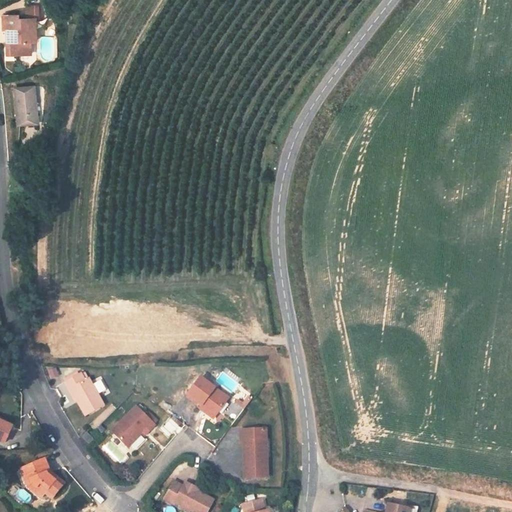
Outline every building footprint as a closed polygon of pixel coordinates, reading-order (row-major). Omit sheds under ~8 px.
[(18,15),(6,16),(3,17),(3,30),(7,30),(7,55),(31,55),(30,42),(36,41),(35,19),(39,19),(39,6),(26,7),(26,19),(18,19),(18,15)] [(14,89),(18,125),(38,123),(34,87),(14,89)] [(70,390),(86,416),(104,406),(88,379),(84,381),(80,373),(64,383),(69,391),(70,390)] [(228,399),(200,378),(187,395),(202,406),(215,416),(228,399)] [(213,418),(215,416),(202,406),(200,408),(213,418)] [(136,407),(111,432),(128,448),(141,434),(145,430),(148,432),(155,425),(153,424),(146,417),(136,407)] [(149,413),(146,417),(153,424),(157,421),(149,413)] [(0,441),(4,443),(12,427),(0,421),(0,441)] [(240,430),(241,441),(243,441),(244,446),(245,478),(267,478),(267,457),(263,457),(262,440),(266,440),(266,429),(240,430)] [(86,432),(82,437),(89,444),(93,439),(86,432)] [(50,472),(44,459),(21,468),(27,481),(30,479),(32,484),(36,488),(33,491),(41,498),(45,493),(52,499),(62,487),(46,473),(50,472)] [(50,472),(46,473),(62,487),(64,485),(50,472)] [(190,510),(193,511),(207,511),(214,500),(198,492),(193,489),(194,486),(186,482),(184,486),(174,482),(165,499),(174,504),(176,502),(183,506),(184,504),(192,508),(190,510)] [(268,511),(269,511),(265,511),(262,500),(243,505),(244,511),(268,511)]
